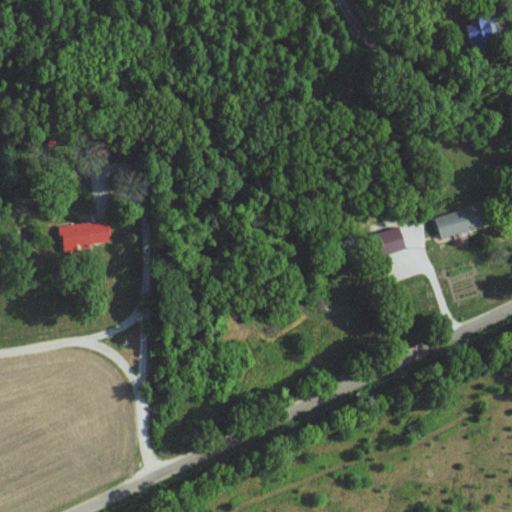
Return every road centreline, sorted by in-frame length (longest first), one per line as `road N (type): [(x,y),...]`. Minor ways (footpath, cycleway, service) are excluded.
road 1 (tertiary): [(511,303),(64,511)]
road 2 (residential): [(511,119),(425,85),(378,47),(346,0)]
